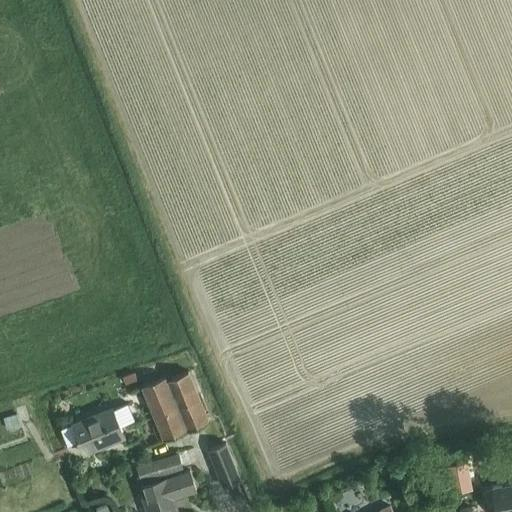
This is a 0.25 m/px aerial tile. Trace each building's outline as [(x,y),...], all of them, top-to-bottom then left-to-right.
[(208,420),(188,369),(166,378),(164,375),(142,384),(164,438),(208,420)] [(15,410),(34,409),(33,394),(14,396),(15,410)] [(83,452),(123,437),(111,406),(71,422),(83,452)] [(6,428),(22,424),(18,412),(2,417),(6,428)] [(165,437),(167,449),(194,444),(192,433),(165,437)] [(240,478),(224,440),(210,446),(226,484),(240,478)] [(178,452),(148,461),(136,465),(142,484),(139,485),(147,511),(177,511),(172,496),(196,489),(189,468),(184,470),(178,452)] [(433,469),(444,467),(441,452),(430,454),(433,469)] [(436,497),(451,494),(448,480),(434,482),(436,497)] [(495,511),(511,511),(511,480),(491,485),(495,511)] [(427,511),(455,511),(452,497),(426,503),(427,511)]
